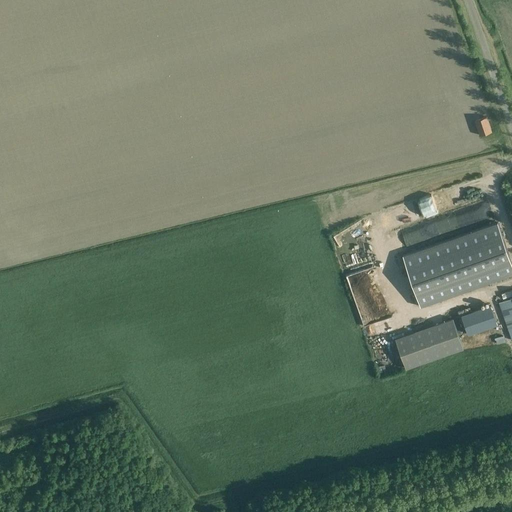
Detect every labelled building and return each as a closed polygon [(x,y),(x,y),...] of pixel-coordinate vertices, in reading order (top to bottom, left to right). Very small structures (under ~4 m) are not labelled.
[(486,116),(475,120),(480,135),(491,131),(486,116)] [(434,193),(386,209),(391,222),(438,207),(434,193)] [(475,214),(488,212),(486,197),(476,199),(477,207),(460,210),(462,220),(463,219),(475,218),(475,214)] [(380,211),(368,214),(370,222),(382,219),(380,211)] [(420,306),(511,274),(511,263),(497,222),(402,255),(420,306)] [(344,288),(340,272),(329,274),(331,282),(325,283),(327,292),(344,288)] [(511,284),(501,287),(502,292),(511,290),(511,284)] [(511,297),(498,302),(511,340),(511,339),(511,297)] [(340,310),(342,310),(343,317),(349,316),(346,301),(339,302),(340,310)] [(490,305),(462,315),(468,334),(497,324),(490,305)] [(453,318),(396,339),(407,367),(464,347),(453,318)] [(377,331),(369,333),(374,356),(382,354),(378,340),(379,340),(377,331)]
